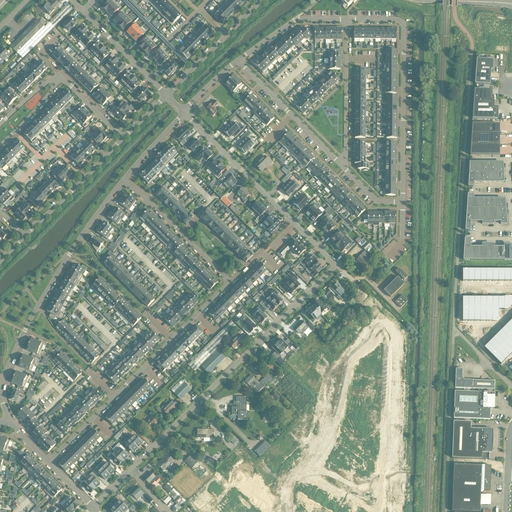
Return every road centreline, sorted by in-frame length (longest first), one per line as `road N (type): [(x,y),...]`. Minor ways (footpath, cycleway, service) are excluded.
road 1 (residential): [(92,507),(334,264)]
road 2 (residential): [(122,181),(20,338),(1,387),(9,419)]
road 3 (residential): [(304,460),(333,475),(391,485),(396,339),(391,325),(377,320)]
road 4 (residential): [(347,20),(402,23),(403,202)]
road 5 (residential): [(334,264),(183,112)]
road 6 (residential): [(377,320),(338,369),(304,460)]
road 7 (residential): [(230,282),(122,181)]
road 8 (residential): [(347,20),(340,164)]
road 9 (residential): [(124,138),(24,236)]
road 10 (residential): [(237,60),(297,19),(347,20)]
